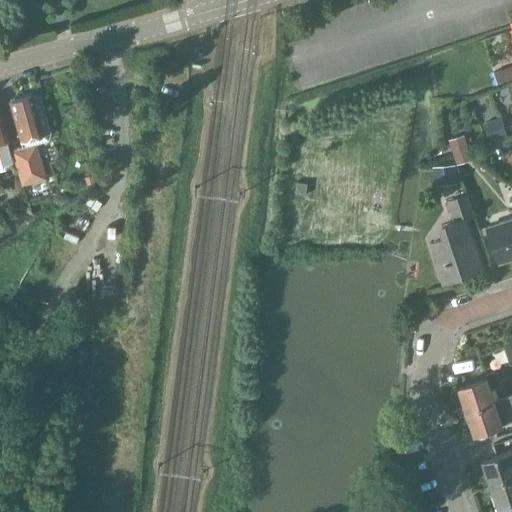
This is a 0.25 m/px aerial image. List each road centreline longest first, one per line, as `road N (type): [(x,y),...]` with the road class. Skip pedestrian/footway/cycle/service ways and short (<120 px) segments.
road 1 (residential): [(461,511),(421,388),(445,327),(511,297)]
road 2 (tertiary): [(0,68),(249,0)]
road 3 (track): [(13,511),(32,367),(54,301)]
